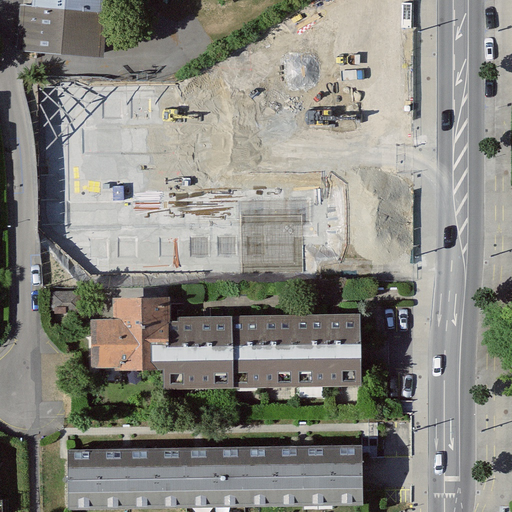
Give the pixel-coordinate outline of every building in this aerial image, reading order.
[(33,0),(33,7),(22,6),(18,52),(105,59),(109,13),(104,13),(105,0),(33,0)] [(410,47),(408,0),(367,0),(368,45),(374,45),(375,71),(356,71),(355,41),(302,42),(303,89),(270,90),(271,112),(297,111),(298,124),(397,122),(395,48),(410,47)] [(202,246),(201,188),(142,188),(143,247),(202,246)] [(92,272),(91,242),(56,243),(57,273),(92,272)] [(83,313),(83,293),(50,293),(51,314),(83,313)] [(123,375),(167,374),(174,322),(173,300),(115,301),(116,323),(94,323),(95,371),(123,371),(123,375)] [(365,318),(299,319),(300,390),(366,389),(365,318)] [(299,319),(235,321),(236,391),(300,390),(299,319)] [(235,321),(174,322),(167,374),(168,393),(236,391),(235,321)] [(68,509),(362,503),(360,445),(67,452),(68,509)]
